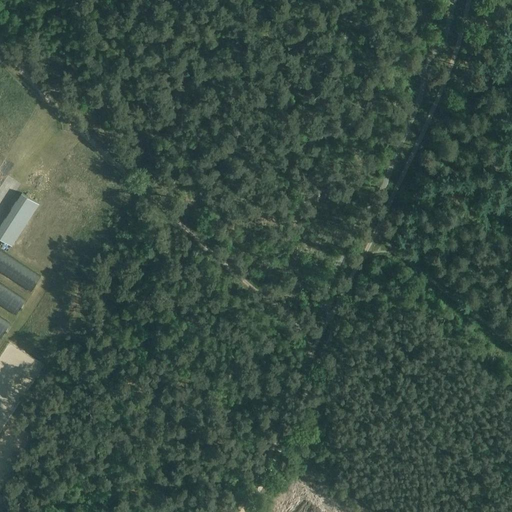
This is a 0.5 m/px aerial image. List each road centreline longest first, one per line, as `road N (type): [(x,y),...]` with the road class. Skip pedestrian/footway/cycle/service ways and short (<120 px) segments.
road 1 (track): [(372,236),(307,353),(240,511)]
road 2 (track): [(372,236),(511,351)]
road 3 (track): [(432,111),(372,236)]
